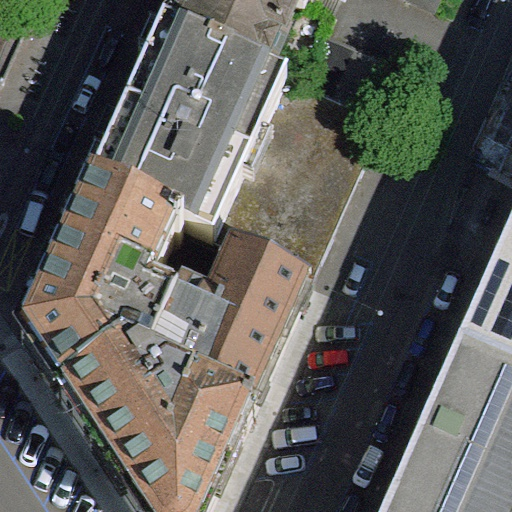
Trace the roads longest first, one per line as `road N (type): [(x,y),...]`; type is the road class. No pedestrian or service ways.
road 1 (residential): [(511,34),(304,511)]
road 2 (residential): [(0,248),(111,0)]
